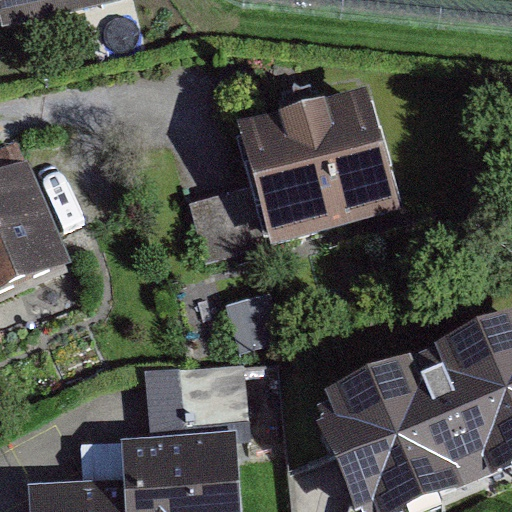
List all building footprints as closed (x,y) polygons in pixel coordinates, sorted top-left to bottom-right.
[(0,0),(0,6),(11,5),(16,27),(134,0),(0,0)] [(372,98),(249,128),(277,242),(399,212),(372,98)] [(0,301),(69,275),(20,150),(0,158),(0,301)] [(251,194),(196,208),(212,267),(266,252),(251,194)] [(271,302),(230,311),(239,354),(280,345),(271,302)] [(511,335),(317,411),(344,482),(355,511),(402,511),(511,470),(511,335)] [(73,493),(35,495),(35,511),(232,511),(229,439),(243,438),(241,370),(147,375),(152,441),(70,445),(73,493)]
